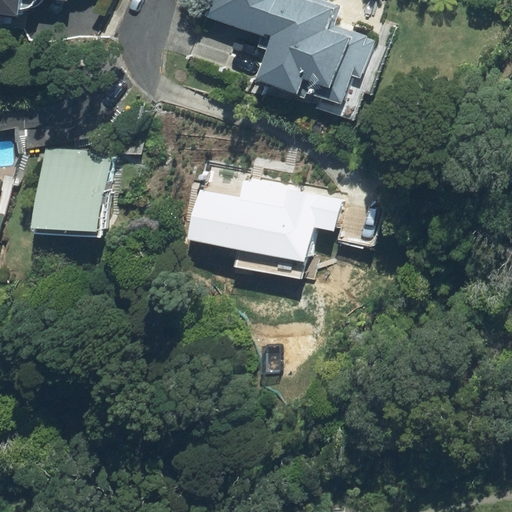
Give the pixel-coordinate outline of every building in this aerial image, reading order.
[(39,6),(55,7),(55,0),(0,0),(0,20),(37,23),(39,6)] [(311,0),(211,0),(203,23),(269,47),(253,91),(295,107),(298,98),(340,114),(351,83),(360,86),(375,45),(334,30),(341,11),(311,0)] [(120,149),(53,146),(59,221),(127,224),(120,149)] [(0,306),(19,208),(8,206),(14,176),(0,173),(0,306)] [(354,195),(252,178),(250,194),(209,187),(201,234),(326,255),(332,224),(349,227),(354,195)]
